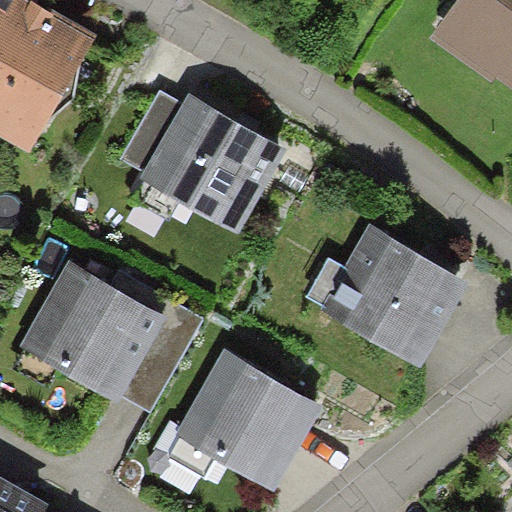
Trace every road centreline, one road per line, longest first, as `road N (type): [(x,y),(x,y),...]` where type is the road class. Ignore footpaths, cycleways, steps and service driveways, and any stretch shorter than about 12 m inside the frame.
road 1 (residential): [(147,0),(400,157),(511,245)]
road 2 (residential): [(511,379),(411,447),(339,511)]
